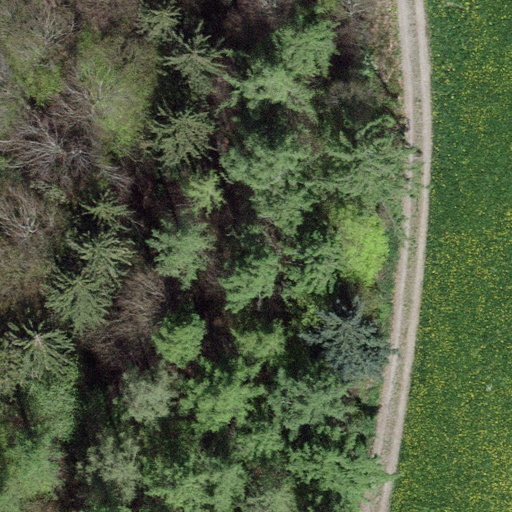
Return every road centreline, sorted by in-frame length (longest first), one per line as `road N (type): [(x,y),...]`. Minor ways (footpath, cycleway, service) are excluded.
road 1 (track): [(103,511),(259,0)]
road 2 (track): [(403,0),(404,246),(363,511)]
